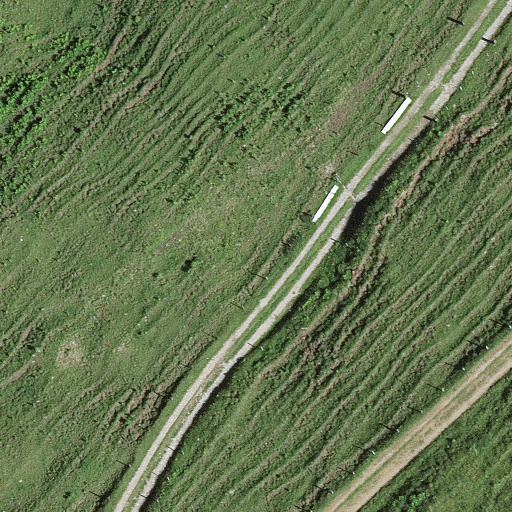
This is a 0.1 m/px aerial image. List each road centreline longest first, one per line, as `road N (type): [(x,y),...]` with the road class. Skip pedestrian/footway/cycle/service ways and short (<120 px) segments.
road 1 (track): [(129,511),(165,447),(489,0)]
road 2 (track): [(346,511),(511,355)]
